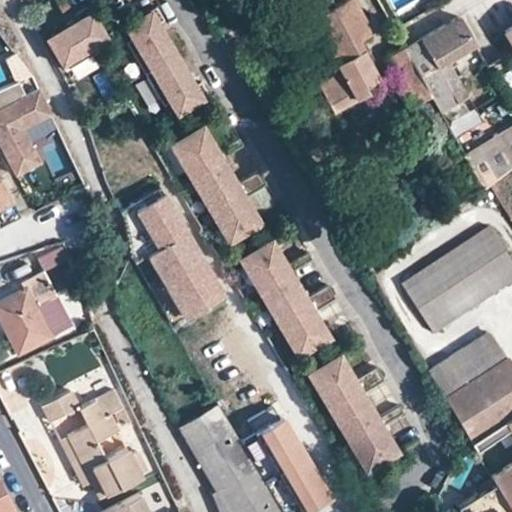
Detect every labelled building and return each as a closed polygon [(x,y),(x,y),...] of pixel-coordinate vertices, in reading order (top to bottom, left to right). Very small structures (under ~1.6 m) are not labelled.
[(373,77),(353,39),(367,31),(349,0),(338,0),(329,5),(326,0),(308,0),(303,3),(340,71),(316,83),(330,108),(347,99),(364,91),(360,83),(373,77)] [(104,37),(84,5),(71,13),(74,19),(43,39),(62,71),(95,51),(91,45),(104,37)] [(192,84),(155,23),(161,19),(153,6),(121,25),(128,37),(123,41),(161,104),(167,101),(174,113),(206,93),(198,80),(192,84)] [(429,98),(436,109),(463,94),(443,58),(468,44),(454,17),(402,47),(429,98)] [(511,24),(502,30),(511,47),(511,24)] [(391,76),(406,105),(412,101),(415,106),(429,98),(402,47),(389,55),(398,72),(391,76)] [(48,115),(34,88),(20,95),(14,81),(0,86),(0,153),(10,175),(36,163),(20,129),(48,115)] [(511,122),(497,131),(511,158),(511,122)] [(237,189),(221,164),(243,151),(235,137),(213,150),(198,125),(168,143),(227,240),(257,222),(241,196),(262,183),(258,176),(237,189)] [(471,194),(478,205),(494,194),(487,182),(479,187),(471,194)] [(133,207),(160,191),(157,185),(130,201),(133,207)] [(0,221),(14,214),(0,189),(0,221)] [(130,201),(117,209),(125,225),(127,233),(128,248),(138,242),(179,310),(198,298),(202,304),(221,292),(160,191),(133,207),(130,201)] [(400,281),(429,328),(511,275),(511,265),(487,225),(400,281)] [(306,303),(291,278),(312,265),(304,251),(283,264),(267,239),(238,257),(296,354),(327,336),(311,310),(332,297),(328,290),(306,303)] [(34,256),(41,269),(64,257),(58,244),(34,256)] [(0,297),(0,321),(14,350),(66,324),(40,273),(20,282),(22,287),(0,297)] [(428,373),(467,440),(501,419),(511,411),(511,368),(489,333),(428,373)] [(376,417),(360,392),(382,379),(374,366),(352,379),(337,353),(307,371),(365,468),(396,450),(380,424),(401,411),(397,404),(376,417)] [(40,404),(47,420),(74,407),(78,405),(69,389),(40,404)] [(88,478),(96,494),(137,473),(136,472),(126,453),(122,445),(101,456),(92,439),(113,429),(106,413),(100,415),(92,398),(78,405),(74,407),(83,424),(65,432),(88,478)] [(279,511),(246,455),(216,404),(177,427),(215,490),(211,493),(219,511),(279,511)] [(511,436),(511,411),(501,419),(506,426),(511,436)] [(467,440),(472,447),(506,426),(501,419),(467,440)] [(260,447),(246,455),(279,511),(332,511),(335,510),(287,431),(285,433),(277,420),(253,435),(260,447)] [(56,437),(78,483),(88,478),(65,432),(56,437)] [(126,453),(136,472),(143,468),(133,450),(126,453)] [(511,511),(511,460),(488,475),(510,511),(511,511)] [(97,507),(97,509),(99,511),(177,511),(175,506),(161,511),(153,511),(147,510),(137,488),(119,497),(97,507)] [(0,511),(9,507),(0,490),(0,511)]
